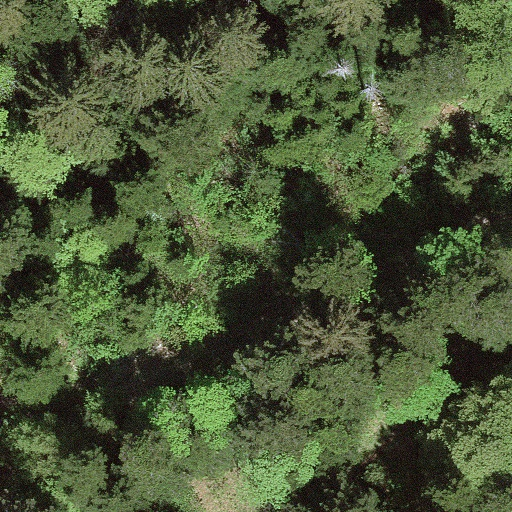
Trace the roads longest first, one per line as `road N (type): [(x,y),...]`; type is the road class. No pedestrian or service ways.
road 1 (track): [(0,418),(65,423),(251,480),(322,466),(413,402)]
road 2 (track): [(325,511),(413,402),(511,309)]
